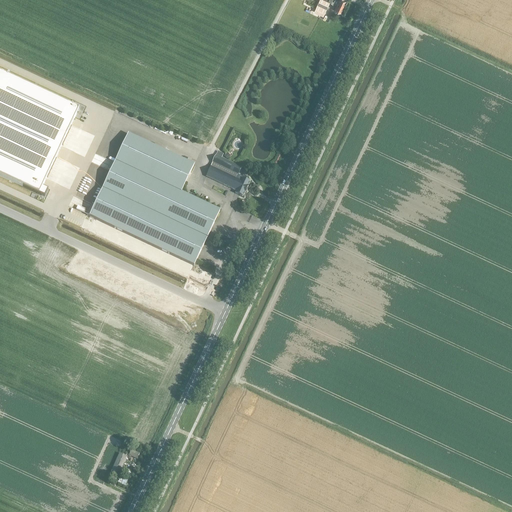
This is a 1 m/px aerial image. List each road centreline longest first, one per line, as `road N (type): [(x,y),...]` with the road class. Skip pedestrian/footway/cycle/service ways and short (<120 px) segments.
road 1 (secondary): [(132,511),(370,0)]
road 2 (track): [(202,165),(288,0)]
